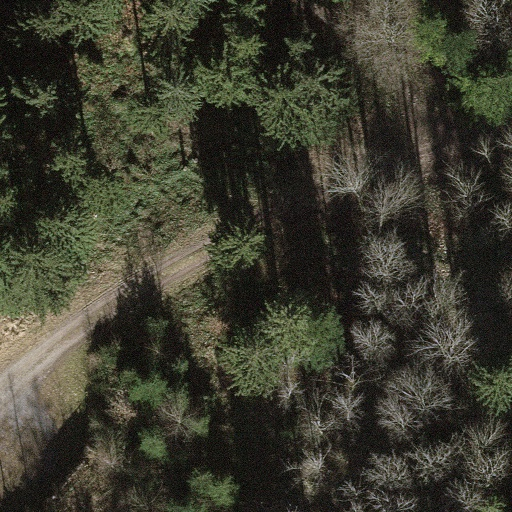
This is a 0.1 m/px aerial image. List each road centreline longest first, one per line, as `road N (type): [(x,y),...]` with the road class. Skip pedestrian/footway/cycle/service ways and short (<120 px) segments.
road 1 (track): [(477,127),(290,204),(129,292),(0,398)]
road 2 (track): [(303,0),(477,127)]
